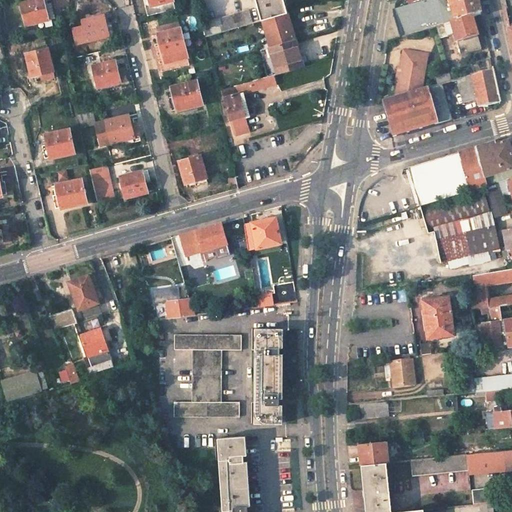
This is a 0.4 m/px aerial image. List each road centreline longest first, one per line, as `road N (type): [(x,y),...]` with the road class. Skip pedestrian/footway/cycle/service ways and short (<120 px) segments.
road 1 (secondary): [(339,511),(331,379),(353,168)]
road 2 (secondary): [(324,178),(308,372),(319,511)]
road 3 (residential): [(176,222),(122,0)]
road 4 (secondary): [(353,0),(324,178)]
road 5 (secondary): [(353,168),(381,0)]
road 6 (unclassified): [(511,122),(353,168)]
road 7 (residential): [(43,260),(10,105)]
road 8 (tertiary): [(324,178),(176,222)]
road 9 (tertiary): [(176,222),(43,260)]
